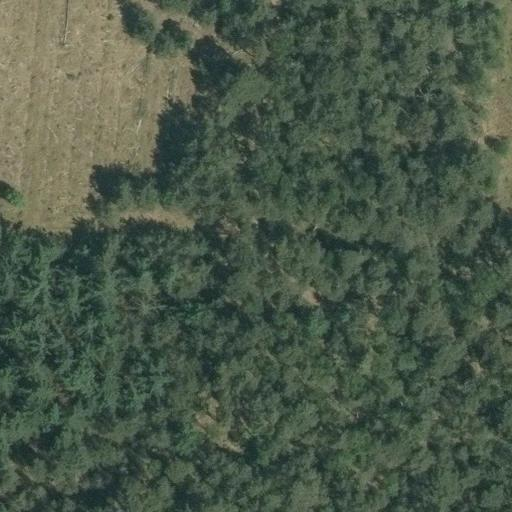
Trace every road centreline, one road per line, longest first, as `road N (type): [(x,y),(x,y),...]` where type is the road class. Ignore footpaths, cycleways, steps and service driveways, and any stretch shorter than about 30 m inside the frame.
road 1 (track): [(274,0),(250,232),(339,332),(511,314)]
road 2 (track): [(250,232),(0,233)]
